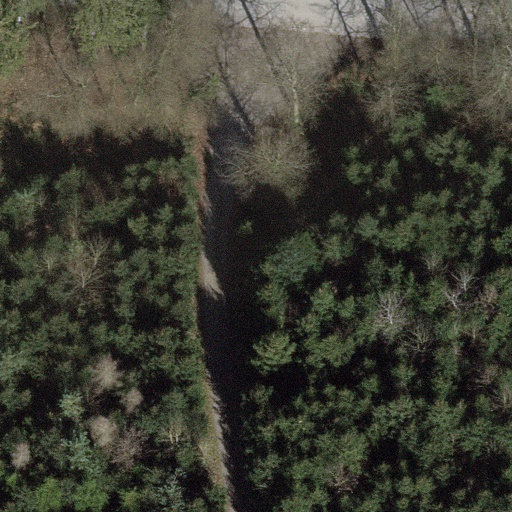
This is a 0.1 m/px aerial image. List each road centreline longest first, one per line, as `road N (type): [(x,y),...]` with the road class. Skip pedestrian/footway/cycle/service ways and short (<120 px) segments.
road 1 (track): [(246,511),(223,387),(214,272),(218,173),(243,0)]
road 2 (unclassified): [(301,0),(511,15)]
